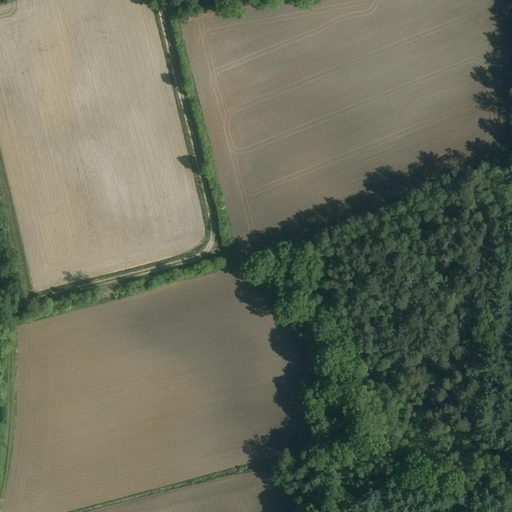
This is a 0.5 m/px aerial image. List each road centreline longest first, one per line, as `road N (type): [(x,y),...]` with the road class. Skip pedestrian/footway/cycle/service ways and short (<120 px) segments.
road 1 (track): [(156,0),(211,220),(210,244)]
road 2 (track): [(210,244),(191,259),(0,310)]
road 3 (track): [(210,244),(235,257),(341,391)]
